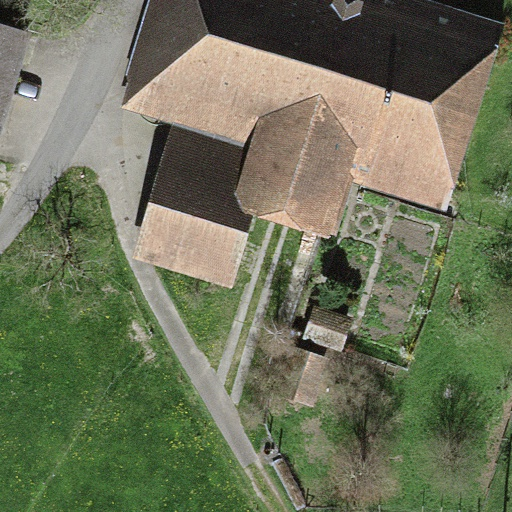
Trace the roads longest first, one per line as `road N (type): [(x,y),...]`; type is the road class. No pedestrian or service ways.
road 1 (track): [(281,511),(134,242),(84,111)]
road 2 (unclassified): [(0,230),(92,98),(133,0)]
